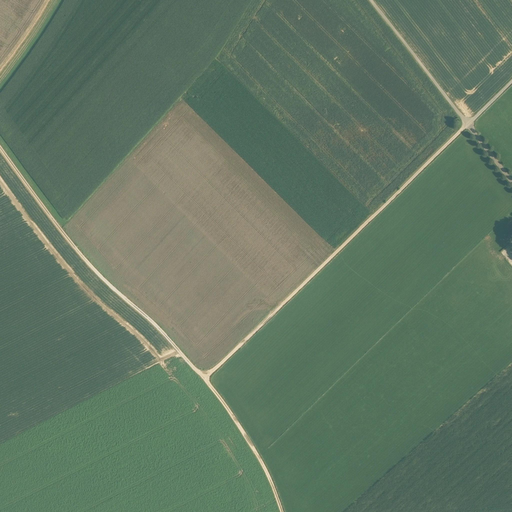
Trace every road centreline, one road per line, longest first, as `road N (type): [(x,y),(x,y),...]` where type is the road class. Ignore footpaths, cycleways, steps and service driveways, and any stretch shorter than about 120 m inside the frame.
road 1 (track): [(468,124),(204,376)]
road 2 (track): [(204,376),(78,254),(0,148)]
road 3 (unclassified): [(468,124),(371,0)]
road 4 (track): [(204,376),(249,441),(281,511)]
